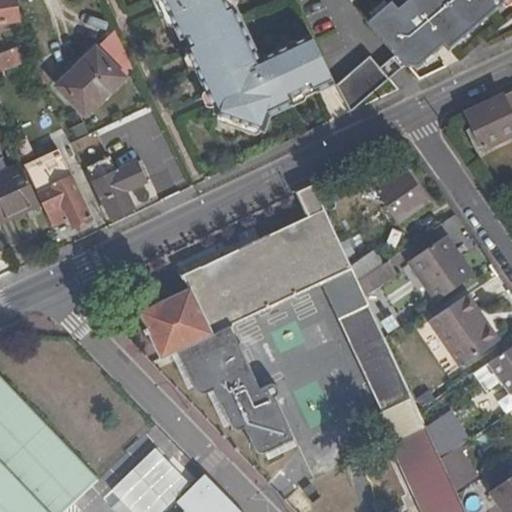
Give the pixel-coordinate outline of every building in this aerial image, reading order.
[(0,0),(0,20),(20,17),(17,0),(0,0)] [(190,44),(187,46),(207,90),(236,77),(241,88),(216,100),(218,104),(216,109),(266,127),(272,111),(312,92),(300,67),(306,64),(294,39),(260,55),(234,0),(177,0),(170,4),(190,44)] [(402,0),(400,3),(397,0),(387,0),(370,15),(397,47),(407,59),(418,60),(436,45),(431,39),(440,31),(446,37),(453,45),(465,35),(463,33),(501,0),(402,0)] [(446,37),(440,31),(431,39),(436,45),(446,37)] [(0,48),(0,63),(29,52),(24,40),(0,48)] [(87,112),(125,74),(98,42),(59,80),(87,112)] [(397,47),(383,58),(393,71),(407,59),(397,47)] [(383,58),(374,48),(336,82),(349,109),(393,71),(383,58)] [(467,110),(483,147),(511,133),(511,114),(502,94),(467,110)] [(131,111),(143,138),(165,129),(152,102),(131,111)] [(75,115),(62,121),(66,130),(79,124),(75,115)] [(25,162),(38,191),(72,175),(59,146),(25,162)] [(1,156),(0,156),(0,216),(37,200),(19,160),(6,166),(1,156)] [(139,159),(118,168),(111,156),(89,166),(112,217),(134,206),(126,188),(148,177),(139,159)] [(400,220),(429,200),(408,169),(379,188),(400,220)] [(72,223),(90,215),(72,175),(38,191),(52,223),(68,216),(72,223)] [(188,288),(141,311),(161,356),(178,348),(229,324),(240,319),(323,280),(381,408),(370,414),(377,430),(384,444),(392,441),(423,511),(467,511),(458,492),(442,458),(428,427),(419,408),(385,337),(385,336),(379,324),(366,296),(359,280),(352,266),(313,182),(296,190),(297,193),(306,215),(182,274),(188,288)] [(443,233),(406,260),(435,302),(473,276),(443,233)] [(382,264),(375,251),(352,266),(359,280),(382,264)] [(391,258),(382,264),(359,280),(366,296),(400,272),(391,258)] [(457,365),(496,337),(466,293),(427,320),(457,365)] [(412,316),(405,306),(379,324),(385,336),(412,316)] [(258,385),(229,324),(178,348),(197,388),(200,390),(203,391),(207,390),(214,387),(230,421),(232,424),(236,425),(240,425),(243,423),(255,446),(257,448),(260,448),(264,447),(292,434),(273,393),(276,389),(276,385),(273,382),(269,381),(258,385)] [(511,390),(511,344),(474,370),(484,385),(499,375),(510,392),(511,390)] [(0,511),(69,511),(101,481),(0,375),(0,511)] [(295,390),(310,431),(334,422),(319,381),(295,390)] [(449,414),(428,427),(442,458),(457,448),(468,441),(449,414)] [(457,448),(442,458),(458,492),(478,479),(457,448)] [(240,511),(207,476),(179,503),(187,511),(240,511)] [(511,511),(511,479),(492,494),(504,511),(511,511)]
